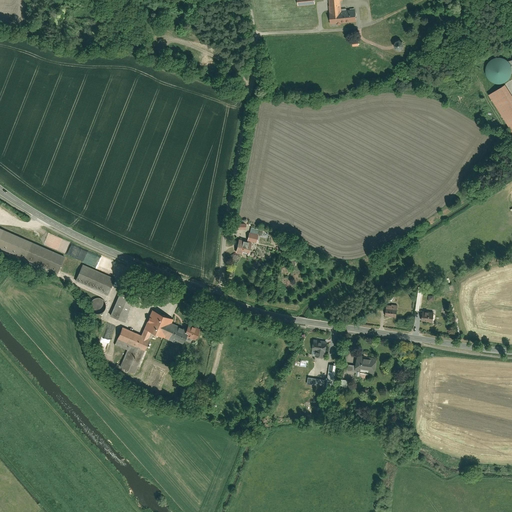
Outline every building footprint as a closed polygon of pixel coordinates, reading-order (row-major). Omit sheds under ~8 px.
[(329,0),(331,22),(356,20),(355,9),(341,11),(340,0),(329,0)] [(505,83),(509,80),(511,76),(511,73),(511,67),(511,64),(508,60),(504,58),(500,57),(495,58),(491,60),(488,63),(486,67),(486,71),(487,75),(489,79),(492,82),(496,84),(501,84),(505,83)] [(511,90),(507,83),(490,94),(511,127),(511,90)] [(65,257),(0,229),(0,248),(58,273),(65,257)] [(259,234),(250,232),(248,240),(257,242),(259,234)] [(252,243),(239,240),(236,251),(243,253),(244,250),(249,251),(248,254),(249,255),(252,243)] [(115,279),(82,265),(75,281),(107,296),(115,279)] [(122,288),(109,316),(124,323),(137,295),(122,288)] [(101,313),(104,311),(105,309),(106,306),(106,303),(104,301),(103,299),(101,298),(98,297),(95,297),(93,298),(91,300),(90,303),(89,305),(90,308),(91,311),(93,313),(96,314),(99,314),(101,313)] [(399,306),(387,304),(386,315),(397,317),(399,306)] [(167,317),(152,310),(141,335),(122,327),(115,344),(129,350),(122,367),(135,373),(152,333),(158,335),(177,344),(184,329),(165,321),(167,317)] [(435,312),(424,311),(422,320),(434,321),(435,312)] [(201,330),(188,325),(183,335),(196,341),(201,330)] [(328,342),(316,340),(314,349),(318,350),(327,351),(328,342)] [(376,372),(378,358),(359,355),(357,370),(376,372)] [(339,365),(330,364),(328,382),(337,383),(337,378),(339,365)] [(336,386),(348,387),(349,380),(337,378),(337,383),(336,386)]
